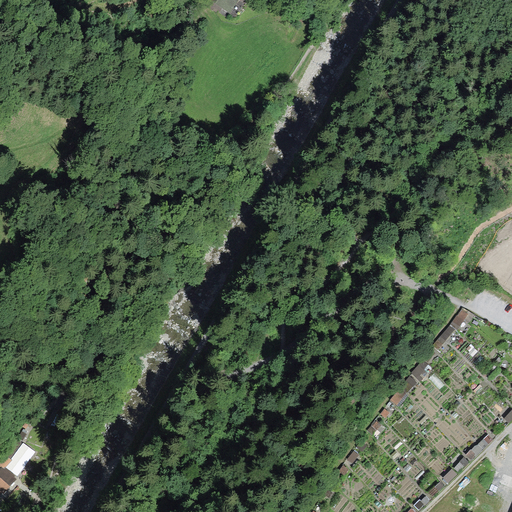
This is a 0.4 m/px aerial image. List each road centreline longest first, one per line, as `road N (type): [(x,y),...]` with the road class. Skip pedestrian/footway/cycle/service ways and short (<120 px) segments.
road 1 (track): [(460,303),(398,280),(381,282),(338,303),(281,356),(167,402)]
road 2 (track): [(424,511),(511,425)]
